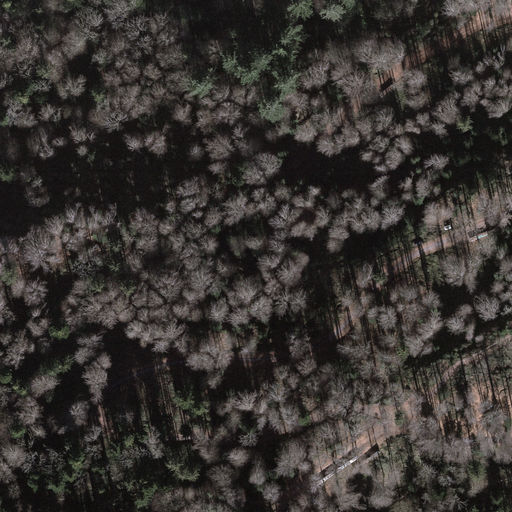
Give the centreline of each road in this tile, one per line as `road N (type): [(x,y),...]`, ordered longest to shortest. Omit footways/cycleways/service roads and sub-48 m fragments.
road 1 (track): [(511,209),(423,246),(305,350),(165,363),(65,415)]
road 2 (track): [(65,415),(203,436),(257,433),(360,405),(399,421)]
road 3 (track): [(511,18),(383,77),(273,178)]
